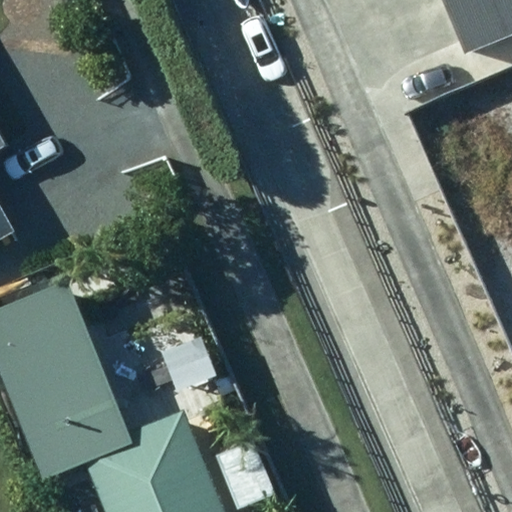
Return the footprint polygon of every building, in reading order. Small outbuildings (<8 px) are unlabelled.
[(511,0),(464,0),(486,54),(511,43),(511,0)] [(0,244),(9,240),(0,224),(0,154),(2,154),(0,150),(0,244)] [(119,169),(50,205),(62,229),(132,194),(119,169)] [(148,330),(130,363),(186,376),(224,361),(204,308),(148,330)] [(52,323),(5,342),(45,440),(92,421),(52,323)] [(243,511),(204,412),(99,455),(121,511),(243,511)]
